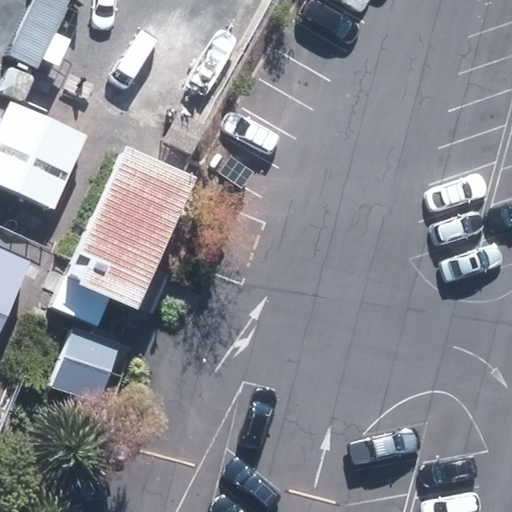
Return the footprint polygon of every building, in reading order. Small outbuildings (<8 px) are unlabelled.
[(0,193),(42,212),(75,141),(0,107),(0,193)] [(181,156),(194,131),(167,116),(153,142),(181,156)] [(95,303),(122,314),(177,182),(102,151),(37,308),(85,327),(95,303)] [(0,310),(19,266),(0,257),(0,310)] [(42,389),(89,405),(97,382),(99,374),(102,365),(110,342),(63,327),(42,389)]
